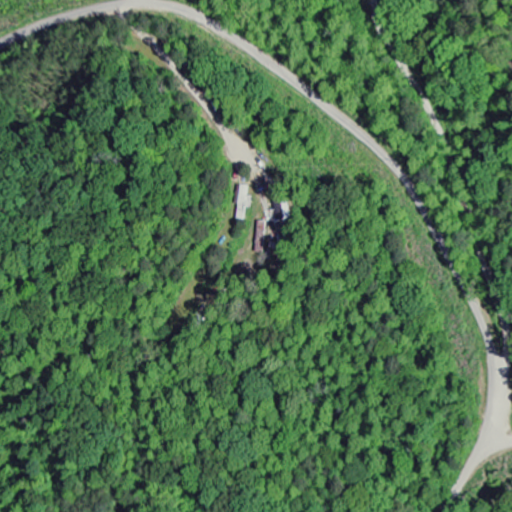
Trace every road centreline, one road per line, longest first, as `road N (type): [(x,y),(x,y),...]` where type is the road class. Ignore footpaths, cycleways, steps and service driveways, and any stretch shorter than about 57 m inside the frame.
road 1 (residential): [(480,441),(492,384),(481,320),(411,187),(351,126),(239,41),(173,6),(100,8),(0,45)]
road 2 (residential): [(498,304),(451,167),(386,49),(372,0)]
